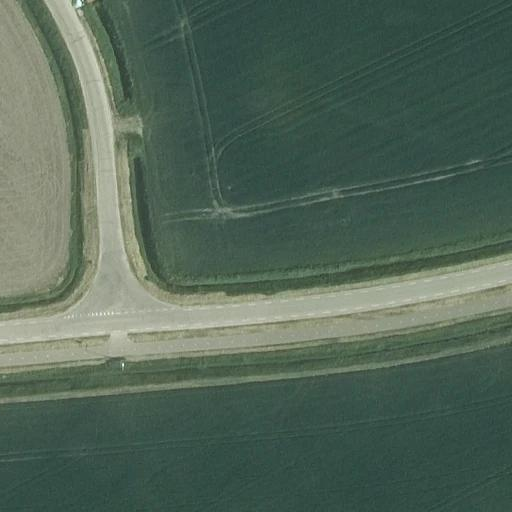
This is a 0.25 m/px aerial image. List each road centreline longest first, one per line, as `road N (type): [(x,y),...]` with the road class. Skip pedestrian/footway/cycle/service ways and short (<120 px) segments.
road 1 (tertiary): [(116,322),(281,312),(511,275)]
road 2 (tertiary): [(116,322),(98,121),(85,64),(53,0)]
